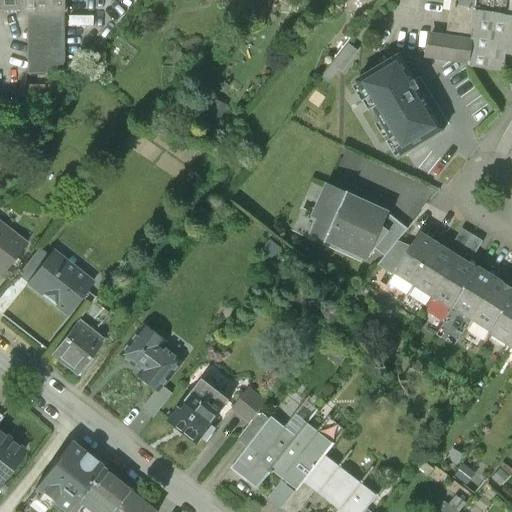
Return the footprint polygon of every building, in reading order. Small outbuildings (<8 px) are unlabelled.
[(0,0),(0,10),(19,10),(19,0),(0,0)] [(19,0),(19,10),(26,10),(62,10),(62,0),(19,0)] [(450,0),(445,36),(471,40),(475,11),(476,0),(450,0)] [(63,75),(62,10),(26,10),(27,75),(63,75)] [(511,16),(475,11),(471,40),(467,66),(502,71),(504,54),(511,55),(511,16)] [(424,59),(467,66),(471,40),(445,36),(428,33),(424,59)] [(346,42),(317,76),(325,82),(337,67),(340,69),(356,50),(346,42)] [(172,65),(184,71),(191,57),(179,51),(172,65)] [(399,55),(356,81),(366,99),(363,101),(376,124),(381,122),(401,156),(444,130),(399,55)] [(309,233),(324,240),(345,194),(324,185),(310,216),(316,218),(309,233)] [(389,228),(382,221),(386,213),(345,194),(324,240),(367,259),(372,247),(389,228)] [(406,230),(386,213),(382,221),(389,228),(372,247),(383,256),(398,239),(406,230)] [(462,227),(453,246),(476,256),(484,237),(462,227)] [(0,229),(0,277),(0,278),(24,248),(0,229)] [(395,274),(414,286),(439,245),(421,234),(413,247),(395,274)] [(377,263),(395,274),(413,247),(398,239),(383,256),(377,263)] [(269,241),(258,255),(272,266),(282,252),(269,241)] [(414,286),(433,298),(458,257),(439,245),(414,286)] [(17,273),(29,283),(50,257),(38,247),(17,273)] [(50,257),(29,283),(68,313),(92,283),(54,252),(50,257)] [(477,268),(458,257),(433,298),(451,309),(453,307),(477,268)] [(453,307),(472,320),(498,279),(478,266),(477,268),(453,307)] [(511,287),(498,279),(472,320),(492,332),(511,299),(511,287)] [(490,335),(509,347),(511,341),(511,299),(492,332),(490,335)] [(79,323),(52,355),(77,375),(103,343),(79,323)] [(167,339),(147,323),(122,355),(144,373),(139,379),(158,395),(179,364),(159,348),(167,339)] [(235,408),(253,421),(260,413),(266,405),(248,391),(235,408)] [(189,394),(168,421),(197,444),(202,438),(205,440),(214,430),(210,426),(217,417),(189,394)] [(238,441),(248,449),(269,420),(260,413),(253,421),(238,441)] [(271,418),(269,420),(248,449),(231,470),(256,489),(271,470),(296,437),(271,418)] [(306,423),(296,437),(271,470),(298,490),(303,483),(324,455),(333,444),(306,423)] [(0,482),(23,453),(0,434),(0,482)] [(62,511),(68,511),(79,499),(103,469),(72,445),(48,475),(36,491),(62,511)] [(364,511),(377,495),(324,455),(303,483),(339,510),(336,511),(364,511)] [(116,511),(132,492),(103,469),(79,499),(70,511),(116,511)] [(500,469),(491,478),(500,486),(509,477),(500,469)] [(260,486),(270,493),(282,478),(272,471),(260,486)] [(157,511),(132,492),(116,511),(157,511)] [(455,494),(448,503),(458,511),(466,502),(455,494)] [(458,511),(448,503),(445,501),(435,511),(458,511)]
